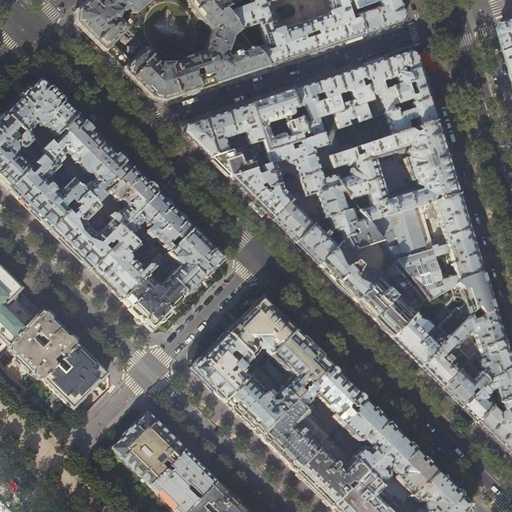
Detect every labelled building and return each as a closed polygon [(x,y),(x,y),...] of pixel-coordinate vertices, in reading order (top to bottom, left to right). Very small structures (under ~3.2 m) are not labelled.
[(87,0),(82,5),(74,12),(73,24),(85,36),(111,62),(134,84),(146,96),(149,100),(161,103),(165,101),(216,84),(248,74),(268,67),(254,50),(238,30),(225,13),(222,10),(241,0),(87,0)] [(250,0),(252,4),(225,13),(238,30),(258,24),(265,46),(254,50),(268,67),(301,56),(314,52),(305,22),(282,30),(281,29),(275,31),(267,3),(276,0),(250,0)] [(328,0),(332,11),(327,13),(327,15),(305,22),(314,52),(327,47),(362,35),(355,16),(353,11),(349,0),(328,0)] [(349,0),(353,11),(374,3),(381,0),(349,0)] [(399,3),(398,0),(381,0),(374,3),(375,5),(378,4),(379,8),(355,16),(362,35),(381,29),(400,23),(403,16),(399,3)] [(511,16),(504,20),(500,27),(503,36),(507,49),(511,47),(511,16)] [(389,80),(390,83),(398,80),(399,85),(391,88),(397,105),(398,109),(401,108),(428,99),(422,77),(419,69),(415,56),(415,55),(408,52),(397,55),(382,60),(389,80)] [(372,64),(360,68),(364,81),(367,80),(369,85),(366,87),(370,98),(377,95),(384,114),(384,113),(392,111),(391,107),(397,105),(391,88),(383,90),(381,82),(389,80),(382,60),(372,64)] [(350,71),(337,76),(342,93),(347,92),(349,93),(350,95),(348,96),(349,99),(351,98),(352,101),(346,103),(351,120),(356,118),(357,122),(368,119),(363,104),(371,101),(370,98),(366,87),(364,81),(360,68),(350,71)] [(327,79),(313,83),(324,117),(332,114),(337,129),(348,125),(346,122),(351,120),(346,103),(339,106),(338,102),(340,101),(339,98),(337,99),(336,97),(338,95),(342,93),(337,76),(327,79)] [(28,90),(3,114),(25,136),(32,130),(31,128),(36,123),(38,123),(37,127),(40,127),(41,124),(47,131),(46,132),(53,138),(76,115),(57,97),(38,78),(28,90)] [(299,119),(304,133),(304,135),(309,134),(310,138),(321,134),(316,119),(324,117),(313,83),(304,86),(290,91),(296,109),(300,107),(302,108),(303,111),(301,112),(302,115),(304,114),(305,117),(299,119)] [(296,109),(290,91),(271,97),(249,105),(261,141),(264,153),(288,145),(298,142),(300,141),(299,137),(300,134),(304,133),(299,119),(289,123),(287,119),(291,117),(292,116),(293,115),(293,114),(292,110),(296,109)] [(432,109),(428,99),(401,108),(403,113),(396,115),(394,110),(392,111),(384,113),(391,136),(405,132),(410,130),(407,122),(413,120),(416,128),(436,121),(432,109)] [(261,141),(249,105),(235,109),(225,113),(233,136),(243,133),(248,145),(261,141)] [(233,136),(225,113),(215,116),(202,120),(207,134),(209,140),(214,157),(227,152),(223,140),(233,136)] [(25,136),(3,114),(0,117),(0,181),(8,189),(30,168),(24,162),(23,163),(13,154),(14,152),(14,150),(13,146),(15,144),(19,148),(20,149),(23,149),(24,148),(31,142),(25,136)] [(105,145),(76,115),(53,138),(44,146),(40,151),(43,154),(55,166),(60,160),(61,159),(61,157),(60,156),(64,152),(69,156),(69,158),(70,159),(85,174),(86,175),(89,175),(92,180),(88,184),(87,183),(86,183),(84,183),(79,189),(84,194),(95,205),(107,192),(130,169),(105,145)] [(207,134),(202,120),(191,124),(185,126),(183,134),(195,146),(208,159),(214,157),(209,140),(205,141),(201,136),(207,134)] [(360,151),(361,155),(358,157),(355,148),(352,149),(328,157),(331,168),(332,169),(343,165),(346,168),(350,167),(351,171),(350,172),(349,173),(348,175),(348,177),(335,181),(337,187),(348,200),(365,195),(369,207),(357,211),(363,219),(366,223),(379,219),(378,213),(375,213),(374,210),(381,207),(382,213),(381,213),(380,215),(381,218),(429,204),(431,201),(432,198),(437,196),(438,201),(458,194),(452,174),(442,142),(436,121),(416,128),(415,128),(417,133),(412,135),(411,133),(409,133),(405,132),(391,136),(357,148),(358,152),(360,151)] [(339,147),(333,130),(329,132),(321,134),(325,145),(328,157),(352,149),(350,143),(339,147)] [(278,185),(271,164),(283,160),(284,163),(288,164),(292,163),(297,179),(298,179),(319,172),(312,150),(325,145),(321,134),(310,138),(305,139),(300,141),(298,142),(300,148),(290,151),(288,145),(264,153),(268,165),(228,178),(241,191),(251,201),(261,191),(257,187),(261,184),(262,184),(266,189),(268,188),(278,185)] [(40,151),(44,146),(38,140),(33,144),(40,151)] [(261,141),(248,145),(227,152),(214,157),(208,159),(219,169),(228,178),(268,165),(264,153),(261,141)] [(55,166),(43,154),(30,168),(8,189),(29,210),(49,229),(66,212),(74,203),(84,194),(79,189),(70,180),(60,190),(59,191),(59,193),(56,195),(51,191),(52,191),(52,190),(52,188),(49,185),(47,185),(46,185),(42,181),(45,178),(46,179),(57,167),(55,166)] [(143,182),(130,169),(107,192),(114,198),(113,199),(116,203),(118,202),(120,200),(123,204),(123,210),(122,210),(116,212),(116,213),(116,215),(114,216),(109,214),(107,217),(110,220),(120,229),(155,194),(143,182)] [(57,173),(64,180),(67,177),(60,170),(57,173)] [(319,172),(298,179),(304,197),(315,194),(337,187),(335,181),(334,177),(321,181),(319,172)] [(278,185),(268,188),(269,191),(265,195),(261,191),(251,201),(260,210),(271,220),(289,202),(290,202),(280,192),(278,185)] [(342,193),(337,187),(315,194),(323,219),(351,211),(355,209),(350,203),(343,209),(339,195),(342,193)] [(84,194),(74,203),(77,206),(73,210),(74,212),(70,216),(66,212),(49,229),(68,249),(89,269),(106,252),(102,248),(107,243),(108,245),(112,241),(115,244),(115,243),(124,234),(120,229),(110,220),(95,235),(91,233),(85,228),(83,223),(98,208),(95,205),(84,194)] [(172,210),(155,194),(120,229),(124,234),(129,238),(136,231),(136,229),(141,223),(143,225),(147,228),(144,231),(145,234),(150,239),(151,239),(150,240),(153,243),(155,240),(167,252),(190,229),(172,210)] [(464,215),(463,209),(458,194),(438,201),(429,204),(381,218),(379,219),(366,223),(372,230),(397,261),(429,301),(451,289),(459,280),(481,271),(477,256),(464,215)] [(297,200),(294,201),(290,202),(289,202),(271,220),(282,232),(294,243),(315,222),(321,220),(320,217),(315,218),(311,218),(308,221),(294,208),(297,200)] [(351,211),(323,219),(321,220),(315,222),(294,243),(303,253),(317,266),(340,244),(335,239),(331,243),(326,239),(328,236),(325,232),(322,235),(318,231),(329,221),(332,230),(334,230),(335,232),(336,233),(338,233),(339,233),(342,242),(345,239),(351,236),(350,231),(355,230),(357,235),(372,230),(366,223),(363,219),(354,222),(351,211)] [(206,244),(190,229),(167,252),(165,254),(178,267),(168,277),(185,294),(221,259),(206,244)] [(351,236),(345,239),(342,242),(340,244),(317,266),(333,282),(353,302),(381,276),(360,266),(357,262),(351,251),(352,248),(355,248),(357,250),(377,244),(387,256),(386,271),(397,261),(372,230),(357,235),(351,236)] [(129,238),(124,234),(115,243),(117,246),(109,254),(106,252),(89,269),(105,285),(120,300),(144,276),(155,265),(151,261),(151,260),(140,270),(129,259),(129,256),(137,247),(129,238)] [(159,253),(151,261),(155,265),(163,256),(159,253)] [(397,261),(386,271),(381,276),(353,302),(360,309),(381,330),(390,338),(414,315),(424,304),(429,301),(397,261)] [(16,278),(0,265),(0,339),(7,346),(37,316),(34,314),(30,313),(26,311),(22,308),(20,306),(17,301),(16,296),(14,294),(23,285),(16,278)] [(485,281),(481,271),(459,280),(451,289),(454,297),(463,299),(467,310),(456,321),(450,315),(437,328),(447,338),(470,315),(478,307),(483,315),(494,311),(491,302),(485,281)] [(157,288),(144,276),(120,300),(134,314),(150,330),(185,294),(168,277),(157,288)] [(237,320),(225,333),(249,358),(256,351),(256,349),(264,350),(264,353),(267,357),(268,356),(293,330),(275,312),(260,297),(237,320)] [(45,308),(37,316),(7,346),(8,348),(8,349),(14,355),(15,355),(32,371),(31,372),(38,379),(39,378),(41,380),(78,341),(77,340),(78,338),(72,332),(70,333),(53,316),(54,313),(48,308),(45,308)] [(498,324),(494,311),(483,315),(471,320),(470,315),(447,338),(455,346),(467,334),(468,335),(469,336),(472,336),(474,343),(476,342),(476,344),(473,345),(463,355),(468,360),(471,357),(473,356),(478,350),(503,342),(499,327),(498,324)] [(417,318),(414,315),(390,338),(402,350),(419,367),(424,361),(447,338),(437,328),(435,326),(425,337),(412,325),(417,321),(417,318)] [(311,348),(293,330),(268,356),(289,377),(279,387),(280,388),(293,401),(302,392),(299,389),(307,382),(310,385),(329,366),(311,348)] [(251,360),(249,358),(225,333),(207,351),(189,369),(204,383),(223,402),(246,378),(240,371),(251,360)] [(455,346),(447,338),(424,361),(419,367),(432,380),(441,389),(466,362),(468,360),(463,355),(455,346)] [(97,360),(78,341),(41,380),(52,391),(71,410),(87,394),(108,372),(97,360)] [(478,350),(473,356),(475,358),(476,362),(476,363),(479,365),(479,366),(480,368),(483,369),(478,374),(486,382),(511,368),(509,360),(507,354),(503,342),(478,350)] [(486,382),(478,374),(471,382),(463,375),(471,367),(469,365),(466,362),(441,389),(450,398),(460,408),(472,396),(469,393),(473,389),(476,392),(486,382)] [(346,383),(329,366),(310,385),(302,392),(293,401),(303,410),(310,403),(309,402),(314,397),(332,415),(330,418),(339,426),(351,414),(346,410),(346,407),(348,405),(349,406),(349,405),(350,406),(351,406),(355,410),(364,401),(346,383)] [(486,382),(495,403),(499,402),(511,398),(511,370),(511,368),(486,382)] [(293,401),(280,388),(275,394),(275,399),(274,401),(270,402),(246,378),(223,402),(240,418),(258,437),(273,422),(280,415),(293,401)] [(495,403),(486,382),(476,392),(472,396),(460,408),(468,416),(475,423),(490,407),(495,403)] [(511,398),(499,402),(503,412),(500,414),(498,415),(490,407),(475,423),(511,459),(511,398)] [(308,415),(303,410),(293,401),(280,415),(283,419),(276,426),(273,422),(258,437),(277,455),(294,472),(317,448),(300,431),(298,431),(297,433),(296,431),(295,428),(308,415)] [(384,420),(364,401),(355,410),(351,414),(339,426),(355,442),(360,442),(361,441),(368,447),(366,449),(365,448),(359,449),(350,457),(351,459),(364,471),(400,436),(384,420)] [(138,476),(148,486),(183,450),(168,436),(145,413),(133,426),(132,424),(121,436),(122,437),(111,449),(119,457),(119,458),(137,476),(138,476)] [(416,452),(400,436),(364,471),(379,486),(387,477),(387,472),(385,470),(387,468),(394,476),(393,477),(393,481),(409,497),(435,471),(416,452)] [(364,471),(351,459),(339,471),(334,470),(336,469),(336,466),(317,448),(294,472),(310,488),(329,507),(346,490),(352,484),(364,471)] [(199,466),(183,450),(148,486),(174,511),(185,511),(196,501),(186,491),(190,487),(200,497),(215,482),(199,466)] [(379,486),(364,471),(352,484),(355,488),(350,494),(346,490),(329,507),(334,511),(386,511),(384,511),(382,511),(369,499),(366,498),(366,496),(369,496),(379,486)] [(454,490),(435,471),(409,497),(416,503),(418,504),(421,501),(424,505),(426,510),(423,511),(418,511),(416,511),(465,511),(471,506),(454,490)] [(245,511),(231,498),(215,482),(200,497),(196,501),(185,511),(245,511)] [(390,503),(397,510),(400,507),(393,500),(390,503)]
